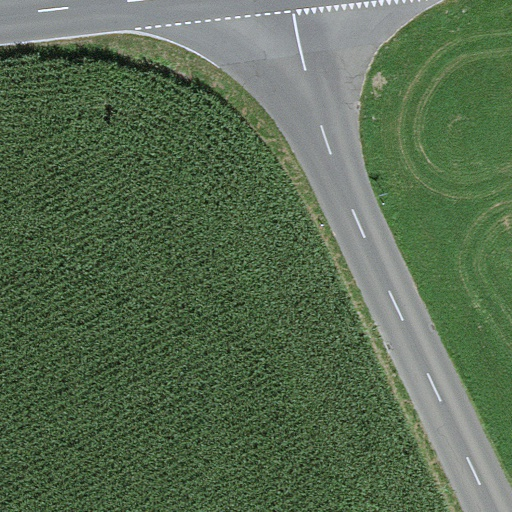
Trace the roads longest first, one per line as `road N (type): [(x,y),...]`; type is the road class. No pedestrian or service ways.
road 1 (unclassified): [(491,511),(306,118),(283,0)]
road 2 (tertiary): [(123,0),(0,14)]
